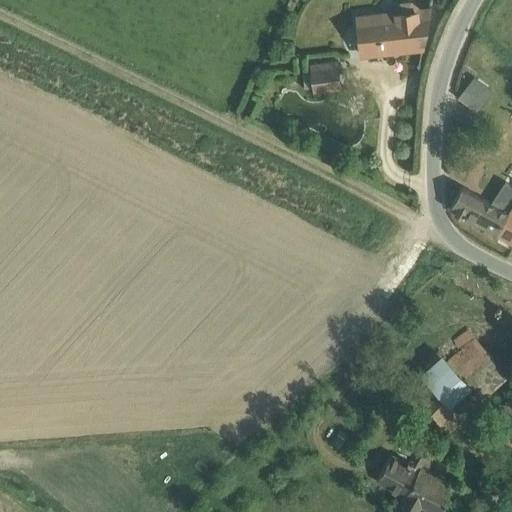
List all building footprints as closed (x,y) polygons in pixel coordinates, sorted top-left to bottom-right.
[(356,13),(360,56),(424,50),(430,5),(417,6),(417,3),(412,0),(402,0),(400,0),(393,10),(356,13)] [(313,91),(341,88),(338,59),(310,63),(313,91)] [(462,186),(450,208),(497,233),(511,208),(511,184),(505,180),(492,202),(462,186)] [(511,208),(497,233),(511,241),(511,208)] [(472,336),(428,375),(461,412),(505,373),(472,336)] [(378,485),(401,495),(393,511),(440,511),(454,483),(391,455),(378,485)]
